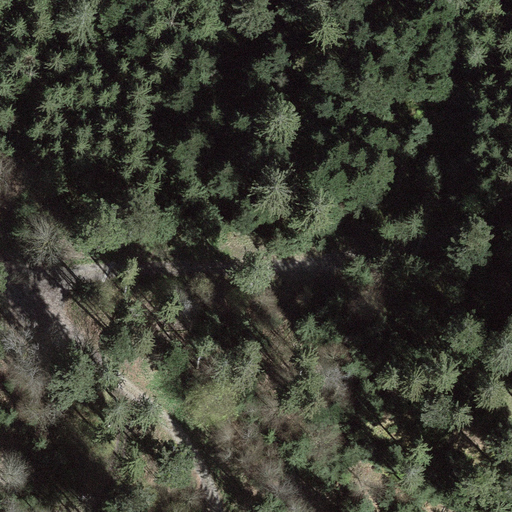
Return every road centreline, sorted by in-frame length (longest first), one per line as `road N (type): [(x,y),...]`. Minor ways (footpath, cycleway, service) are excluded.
road 1 (track): [(76,511),(119,355),(0,258)]
road 2 (track): [(119,355),(218,485),(228,511)]
